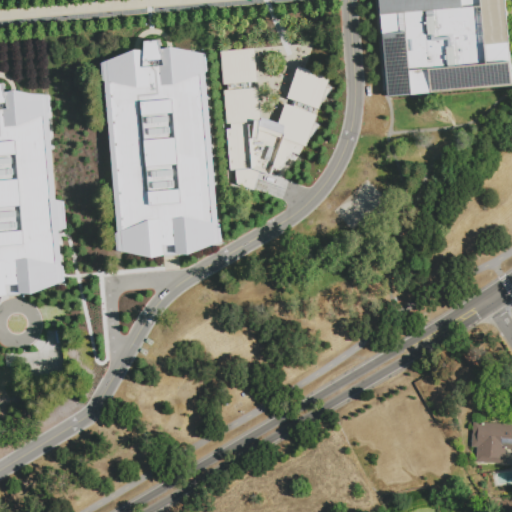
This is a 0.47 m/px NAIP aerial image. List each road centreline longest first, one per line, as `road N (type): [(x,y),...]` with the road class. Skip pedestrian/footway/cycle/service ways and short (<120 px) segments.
road 1 (secondary): [(149,511),(511,292)]
road 2 (secondary): [(484,296),(124,511)]
